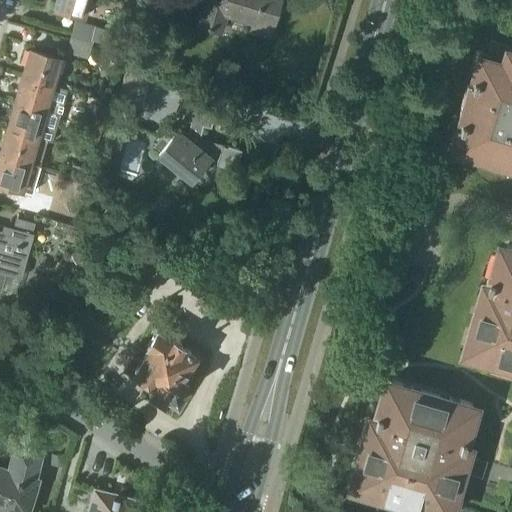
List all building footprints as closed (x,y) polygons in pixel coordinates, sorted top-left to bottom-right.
[(83,16),(87,0),(57,0),(55,8),(83,16)] [(272,29),(280,0),(205,0),(199,25),(221,32),(226,14),(251,22),(249,31),(269,37),(272,29)] [(92,39),(95,28),(74,22),(71,33),(92,39)] [(86,56),(90,45),(69,39),(66,51),(86,56)] [(511,52),(494,47),(490,60),(479,57),(471,85),(477,87),(474,97),(464,94),(456,120),(460,121),(452,149),(478,156),(480,151),(511,159),(511,52)] [(22,76),(52,84),(60,58),(30,49),(22,76)] [(149,78),(125,71),(117,100),(142,106),(149,78)] [(45,111),(52,84),(22,76),(15,102),(45,111)] [(99,85),(96,96),(108,99),(111,88),(99,85)] [(37,137),(45,111),(15,102),(7,129),(37,137)] [(203,125),(210,127),(215,108),(187,102),(182,120),(190,122),(187,132),(169,128),(154,146),(161,151),(159,154),(191,180),(210,157),(219,160),(218,164),(233,169),(238,150),(223,145),(222,148),(199,142),(201,135),(203,125)] [(93,124),(102,127),(107,110),(98,108),(93,124)] [(97,143),(102,127),(93,124),(88,140),(97,143)] [(0,154),(40,166),(48,140),(37,137),(7,129),(0,154)] [(32,193),(40,166),(0,154),(0,184),(22,190),(32,193)] [(92,170),(72,164),(69,173),(90,179),(92,170)] [(18,196),(14,210),(35,217),(40,203),(18,196)] [(0,271),(18,277),(34,223),(16,218),(13,227),(3,225),(1,231),(0,230),(0,271)] [(149,273),(162,258),(169,250),(148,232),(140,239),(128,254),(130,255),(122,265),(139,279),(147,270),(149,273)] [(511,245),(508,245),(504,256),(501,255),(492,286),(493,286),(487,308),(481,306),(467,352),(494,360),(496,354),(511,358),(511,245)] [(87,246),(71,255),(78,268),(94,260),(87,246)] [(162,328),(172,313),(161,306),(151,321),(162,328)] [(171,341),(159,333),(150,346),(153,349),(137,373),(155,384),(148,395),(169,408),(176,397),(176,398),(178,395),(183,394),(187,387),(186,383),(192,373),(187,369),(195,356),(182,347),(183,345),(173,338),(171,341)] [(449,399),(412,388),(413,386),(390,379),(386,391),(383,390),(374,421),(375,422),(369,443),(363,441),(350,487),(375,494),(374,499),(419,511),(422,511),(423,508),(435,511),(449,511),(462,470),(456,468),(462,447),(463,447),(472,416),(469,415),(472,403),(450,397),(449,399)] [(0,511),(26,511),(28,507),(29,507),(35,487),(34,487),(37,479),(33,478),(43,444),(19,437),(10,471),(0,468),(0,511)] [(48,454),(45,464),(57,468),(60,457),(48,454)] [(88,511),(134,511),(138,502),(95,489),(88,511)]
